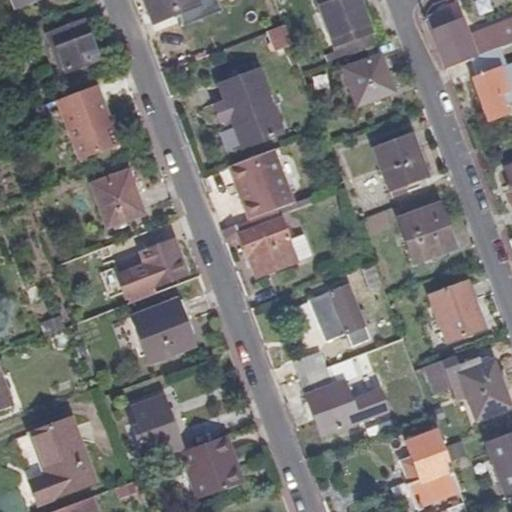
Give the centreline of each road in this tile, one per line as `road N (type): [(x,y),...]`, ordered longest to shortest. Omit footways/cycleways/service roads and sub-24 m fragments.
road 1 (residential): [(124,0),(310,511)]
road 2 (residential): [(511,329),(384,4),(397,0)]
